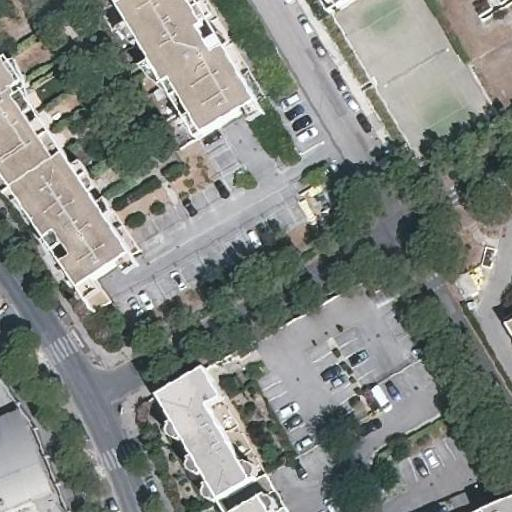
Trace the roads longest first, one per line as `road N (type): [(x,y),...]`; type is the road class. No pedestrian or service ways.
road 1 (residential): [(400,225),(93,395)]
road 2 (residential): [(268,0),(400,225)]
road 3 (residential): [(400,225),(511,416)]
road 4 (residential): [(93,395),(0,264)]
road 5 (residential): [(511,355),(490,310),(511,234)]
road 6 (residential): [(511,164),(400,225)]
road 7 (residential): [(143,511),(93,395)]
